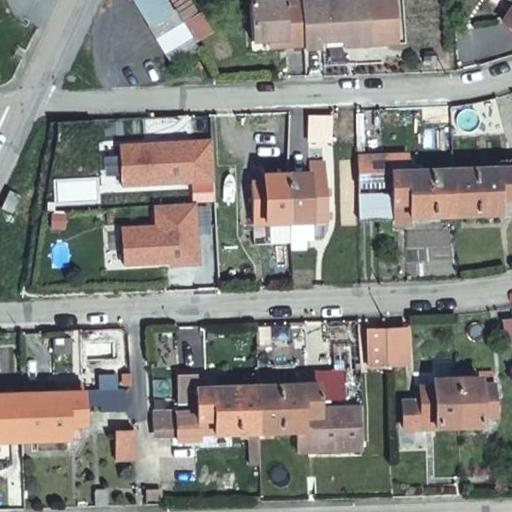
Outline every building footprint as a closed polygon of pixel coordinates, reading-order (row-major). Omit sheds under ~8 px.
[(167,0),(135,0),(174,62),(199,48),(167,0)] [(190,0),(171,0),(183,20),(198,11),(190,0)] [(269,35),(267,0),(253,0),(255,35),(269,35)] [(308,40),(306,0),(267,0),(269,35),(273,35),(290,34),(290,41),(308,40)] [(306,0),(308,40),(308,44),(325,43),(325,37),(346,36),(402,34),(400,0),(306,0)] [(402,34),(346,36),(346,43),(402,41),(402,34)] [(325,137),(324,113),(308,113),(308,137),(325,137)] [(456,210),(453,167),(409,170),(408,153),(358,157),(359,186),(393,184),(394,192),(359,194),(360,216),(396,214),(395,201),(412,200),(413,213),(456,210)] [(511,153),(498,154),(499,163),(511,161),(511,153)] [(288,174),(290,222),(326,219),(326,217),(331,217),(331,210),(326,211),(325,193),(325,187),(324,160),(311,161),(311,172),(288,174)] [(511,161),(499,163),(453,167),(456,210),(511,206),(511,161)] [(267,224),(290,222),(288,174),(265,176),(265,183),(252,184),(254,217),(267,216),(267,224)] [(12,189),(4,206),(14,211),(22,194),(12,189)] [(396,214),(413,213),(412,200),(395,201),(396,214)] [(254,217),(254,225),(267,224),(267,216),(254,217)] [(505,345),(511,344),(511,317),(503,318),(505,345)] [(386,357),(386,367),(386,368),(409,367),(408,329),(385,330),(386,356),(386,357)] [(386,356),(385,330),(382,330),(369,330),(370,368),(386,368),(386,367),(386,357),(386,356)] [(478,375),(455,377),(456,424),(480,422),(480,414),(493,414),(492,369),(478,369),(478,375)] [(258,386),(258,431),(297,431),(297,448),(319,447),(319,439),(359,437),(358,408),(319,408),(319,402),(344,402),(343,371),(317,371),(318,385),(300,385),(258,386)] [(300,372),(300,385),(318,385),(317,371),(300,372)] [(196,373),(176,373),(177,401),(196,400),(196,388),(196,375),(196,373)] [(196,375),(196,388),(214,387),(214,375),(196,375)] [(456,424),(455,377),(432,378),(432,385),(419,385),(420,399),(402,399),(403,426),(425,425),(425,418),(434,417),(434,425),(456,424)] [(69,384),(69,394),(84,393),(84,383),(69,384)] [(213,432),(251,431),(258,431),(258,386),(214,387),(196,388),(196,400),(196,408),(196,419),(212,419),(213,432)] [(69,394),(23,394),(23,438),(69,438),(69,425),(85,424),(85,409),(103,409),(103,412),(126,411),(126,392),(84,393),(69,394)] [(0,438),(23,438),(23,394),(0,394),(0,438)] [(198,432),(213,432),(212,419),(196,419),(196,408),(176,409),(177,424),(197,423),(198,432)] [(133,456),(131,429),(112,430),(114,456),(133,456)] [(319,439),(319,447),(359,445),(359,437),(319,439)] [(93,507),(105,507),(105,492),(93,492),(93,507)]
